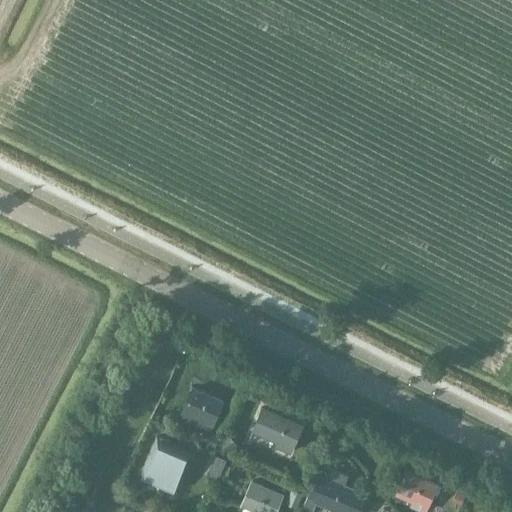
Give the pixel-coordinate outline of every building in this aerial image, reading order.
[(181,411),(179,417),(195,423),(210,429),(221,400),(191,387),(181,411)] [(262,407),(252,431),(276,442),(274,446),(288,453),(301,424),(262,407)] [(157,442),(140,478),(173,491),(186,453),(157,442)] [(306,496),(300,509),(308,511),(311,511),(316,501),(331,507),(331,506),(344,511),(343,511),(357,511),(363,498),(353,493),(355,490),(341,484),(345,475),(329,468),(323,481),(317,478),(308,497),(306,496)] [(406,471),(395,494),(411,501),(409,505),(423,511),(435,484),(406,471)] [(274,511),(283,493),(250,479),(239,504),(256,511),(274,511)]
